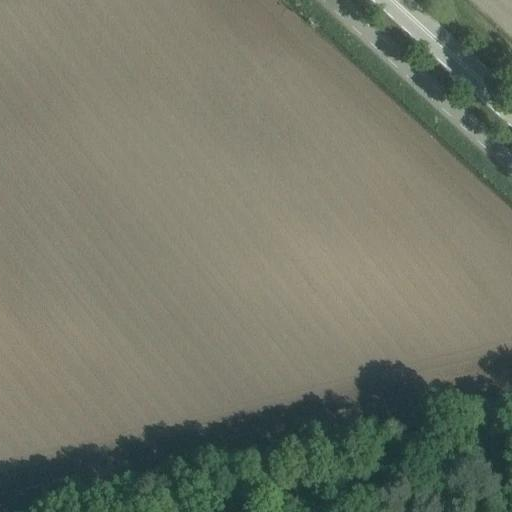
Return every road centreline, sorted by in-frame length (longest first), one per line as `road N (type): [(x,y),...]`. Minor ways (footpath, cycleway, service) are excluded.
road 1 (unclassified): [(511,165),(331,0)]
road 2 (primary): [(511,109),(392,0)]
